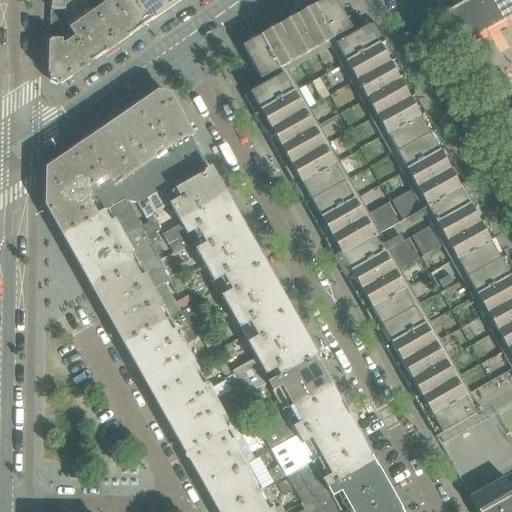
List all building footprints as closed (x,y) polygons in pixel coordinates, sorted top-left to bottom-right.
[(59,86),(116,46),(93,13),(86,3),(83,0),(73,0),(62,7),(62,13),(50,13),(49,80),(59,86)] [(73,0),(50,0),(50,13),(62,13),(62,7),(73,0)] [(116,46),(182,0),(105,0),(100,4),(102,7),(93,13),(116,46)] [(511,269),(474,202),(374,24),(366,28),(364,24),(351,31),(334,0),(312,0),(238,42),(261,82),(249,89),(251,93),(243,97),(334,260),(435,438),(480,413),(469,395),(464,398),(394,274),(418,260),(407,240),(403,242),(400,236),(380,247),(375,238),(398,224),(386,203),(362,217),(280,70),(331,41),(415,189),(391,203),(402,222),(406,220),(409,226),(429,215),(435,225),(411,238),(422,257),(446,244),(511,361),(511,371),(510,372),(511,374),(511,269)] [(434,0),(442,14),(443,14),(467,0),(434,0)] [(511,0),(467,0),(443,14),(444,15),(461,47),(463,46),(462,45),(511,17),(511,0)] [(313,82),(311,84),(321,102),(329,97),(319,79),(313,82)] [(207,167),(190,137),(168,97),(157,95),(47,171),(46,207),(62,236),(103,212),(123,202),(137,206),(181,181),(207,167)] [(238,223),(210,172),(184,186),(174,192),(180,202),(170,207),(180,226),(162,237),(167,246),(164,255),(168,258),(188,246),(201,238),(204,242),(238,223)] [(170,207),(180,202),(174,192),(184,186),(181,181),(137,206),(145,221),(147,224),(153,235),(160,231),(152,217),(170,207)] [(157,255),(147,238),(153,235),(147,224),(123,238),(114,221),(109,224),(103,212),(62,236),(93,290),(157,255)] [(263,266),(252,246),(238,223),(204,242),(201,238),(188,246),(193,254),(195,252),(212,283),(208,285),(212,294),(225,286),(263,266)] [(165,322),(182,312),(176,302),(163,309),(154,292),(169,284),(175,296),(185,290),(184,288),(194,283),(189,275),(180,280),(172,267),(168,258),(164,255),(159,258),(157,255),(93,290),(124,345),(165,322)] [(289,312),(276,289),(263,266),(225,286),(229,293),(220,298),(239,331),(242,337),(289,312)] [(185,347),(198,339),(183,312),(182,312),(165,322),(124,345),(155,401),(196,378),(189,366),(194,363),(185,347)] [(279,385),(317,364),(318,364),(289,312),(242,337),(265,377),(275,371),(279,377),(267,384),(272,394),(281,389),(279,385)] [(216,344),(209,332),(199,338),(207,350),(216,344)] [(331,389),(317,364),(279,385),(281,389),(272,394),(292,429),(300,424),(293,410),(331,389)] [(240,387),(239,384),(234,375),(224,381),(230,392),(240,387)] [(223,416),(215,401),(206,385),(202,387),(196,378),(155,401),(186,455),(224,433),(241,423),(233,410),(223,416)] [(240,387),(230,392),(228,394),(234,404),(246,397),(240,387)] [(360,441),(346,415),(331,389),(293,410),(300,424),(292,429),(299,441),(274,456),(287,477),(286,478),(288,481),(360,441)] [(264,423),(281,413),(276,404),(259,414),(264,423)] [(254,461),(241,438),(256,428),(250,417),(241,423),(224,433),(186,455),(218,511),(229,511),(258,495),(277,484),(276,483),(284,478),(278,468),(269,472),(261,457),(254,461)] [(345,511),(387,489),(375,467),(360,441),(288,481),(301,504),(300,505),(300,506),(304,511),(345,511)] [(80,480),(80,471),(67,470),(67,479),(80,480)] [(511,511),(511,484),(508,486),(503,478),(468,498),(476,511),(511,511)] [(292,493),(286,482),(286,481),(277,487),(283,498),(292,493)] [(400,511),(387,489),(345,511),(400,511)] [(283,511),(280,507),(272,511),(272,510),(268,511),(267,511),(258,495),(229,511),(283,511)]
